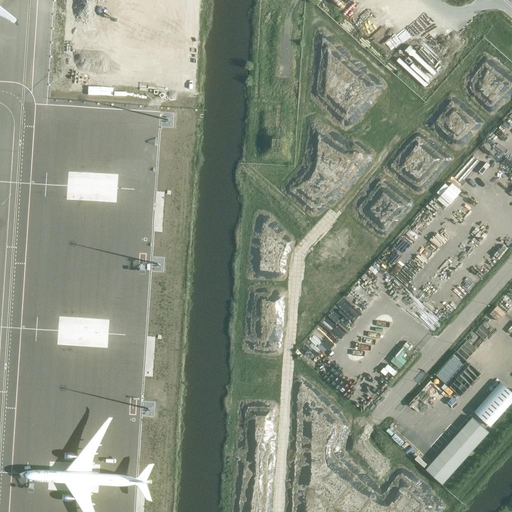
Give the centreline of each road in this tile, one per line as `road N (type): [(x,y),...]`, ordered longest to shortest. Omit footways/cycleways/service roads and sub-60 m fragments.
road 1 (unknown): [(192,0),(163,511)]
road 2 (unknown): [(511,328),(486,355),(481,383),(434,435),(402,414),(394,398)]
road 3 (unknown): [(504,221),(488,207),(418,281)]
